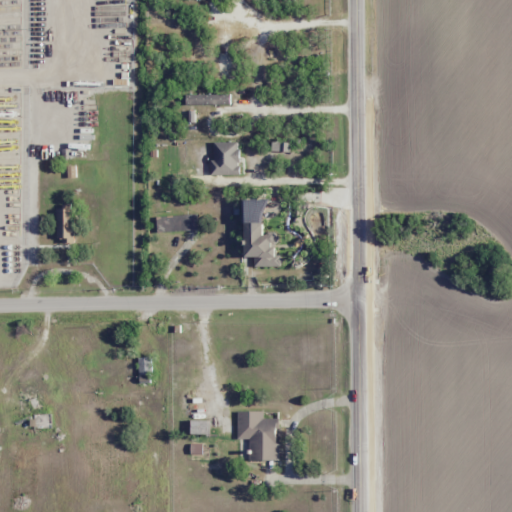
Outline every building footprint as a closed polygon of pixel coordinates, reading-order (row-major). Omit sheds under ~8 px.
[(8,68),(0,68),(0,85),(8,85),(8,68)] [(200,137),(208,137),(208,102),(200,102),(200,137)] [(211,174),(238,174),(238,142),(211,142),(211,174)] [(184,181),(193,181),(193,148),(184,148),(184,181)] [(73,244),(73,208),(56,208),(56,244),(73,244)] [(155,231),(196,231),(196,216),(155,216),(155,231)] [(150,358),(138,358),(138,376),(150,376),(150,358)] [(18,409),(40,409),(40,392),(18,392),(18,409)] [(276,419),(262,419),(262,411),(236,411),(237,439),(249,439),(249,461),(277,460),(276,419)] [(205,419),(188,419),(188,434),(205,434),(205,419)]
